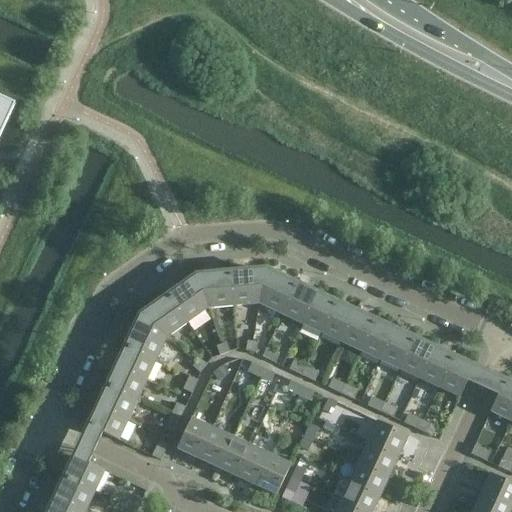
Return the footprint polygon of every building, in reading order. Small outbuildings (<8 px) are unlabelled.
[(0,137),(15,105),(0,98),(0,137)] [(259,304),(265,270),(231,273),(234,307),(259,304)] [(296,285),(265,270),(259,304),(282,315),(296,285)] [(234,307),(231,273),(196,276),(208,309),(234,307)] [(208,309),(196,276),(168,296),(187,324),(208,309)] [(302,324),(316,294),(296,285),(282,315),(302,324)] [(322,334),(336,303),(316,294),(302,324),(322,334)] [(187,324),(168,296),(140,316),(166,338),(187,324)] [(341,343),(355,312),(336,303),(322,334),(341,343)] [(361,352),(375,322),(355,312),(341,343),(361,352)] [(156,361),(166,338),(140,316),(125,347),(156,361)] [(380,361),(394,331),(375,322),(361,352),(380,361)] [(400,370),(414,340),(394,331),(380,361),(400,370)] [(420,379),(434,349),(414,340),(400,370),(420,379)] [(226,343),(221,345),(225,354),(230,353),(226,343)] [(225,354),(221,345),(216,347),(220,356),(225,354)] [(146,381),(156,361),(125,347),(116,367),(146,381)] [(262,357),(275,363),(279,355),(266,349),(262,357)] [(439,388),(453,358),(434,349),(420,379),(439,388)] [(492,376),(473,367),(453,358),(439,388),(460,398),(467,382),(485,391),(492,376)] [(199,359),(196,363),(203,369),(207,365),(199,359)] [(302,376),(306,367),(293,361),(289,370),(302,376)] [(203,369),(196,363),(193,367),(200,373),(203,369)] [(259,378),(263,369),(252,363),(248,372),(259,378)] [(229,374),(223,366),(213,373),(218,381),(229,374)] [(137,401),(146,381),(116,367),(107,387),(137,401)] [(319,373),(306,367),(302,376),(315,382),(319,373)] [(275,374),(263,369),(259,378),(271,383),(275,374)] [(511,422),(511,419),(511,385),(492,376),(485,391),(498,396),(490,412),(511,422)] [(192,394),(198,381),(189,377),(183,390),(192,394)] [(341,394),(345,385),(333,379),(328,388),(341,394)] [(298,396),(302,387),(291,382),(287,391),(298,396)] [(358,391),(345,385),(341,394),(354,400),(358,391)] [(128,420),(137,401),(107,387),(98,406),(128,420)] [(310,401),(314,392),(302,387),(298,396),(310,401)] [(380,412),(384,403),(372,398),(367,406),(380,412)] [(328,399),(322,411),(331,415),(336,403),(328,399)] [(397,409),(384,403),(380,412),(393,418),(397,409)] [(177,404),(171,416),(180,420),(185,408),(177,404)] [(118,441),(128,420),(98,406),(82,439),(97,446),(103,434),(118,441)] [(418,430),(422,421),(408,415),(404,423),(418,430)] [(174,433),(180,420),(171,416),(165,429),(174,433)] [(197,459),(212,428),(191,419),(177,450),(197,459)] [(436,428),(422,421),(418,430),(432,436),(436,428)] [(377,422),(368,442),(399,457),(408,436),(377,422)] [(310,424),(304,436),(312,440),(318,428),(310,424)] [(217,468),(231,438),(212,428),(197,459),(217,468)] [(307,452),(312,440),(304,436),(299,448),(307,452)] [(237,477),(251,447),(231,438),(217,468),(237,477)] [(82,439),(74,458),(64,478),(95,492),(104,472),(88,464),(97,446),(82,439)] [(161,461),(168,445),(159,441),(152,456),(161,461)] [(389,476),(399,457),(368,442),(359,462),(389,476)] [(471,455),(486,462),(490,453),(475,446),(471,455)] [(256,486),(270,456),(251,447),(237,477),(256,486)] [(511,473),(511,470),(511,458),(504,455),(498,467),(511,473)] [(291,465),(270,456),(256,486),(276,496),(291,465)] [(380,496),(389,476),(359,462),(350,482),(380,496)] [(297,467),(291,478),(299,482),(305,470),(297,467)] [(511,509),(511,507),(511,484),(490,475),(481,495),(511,509)] [(85,511),(95,492),(64,478),(55,498),(85,511)] [(294,494),(299,482),(291,478),(286,490),(294,494)] [(363,511),(372,511),(380,496),(350,482),(341,501),(363,511)] [(137,511),(143,499),(134,495),(128,508),(137,511)] [(509,511),(511,509),(481,495),(472,511),(509,511)] [(85,511),(55,498),(48,511),(85,511)] [(363,511),(341,501),(335,511),(363,511)] [(117,503),(113,511),(121,511),(124,506),(117,503)]
